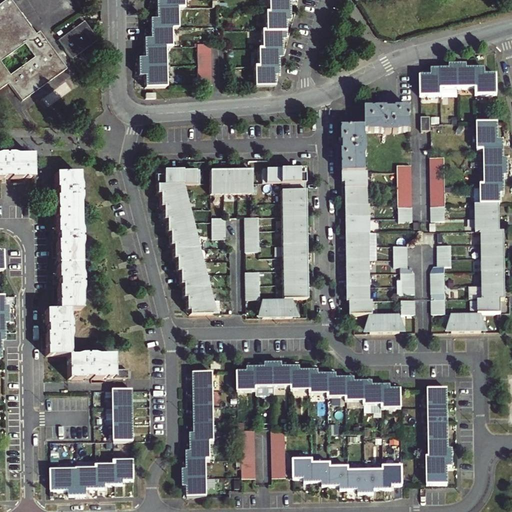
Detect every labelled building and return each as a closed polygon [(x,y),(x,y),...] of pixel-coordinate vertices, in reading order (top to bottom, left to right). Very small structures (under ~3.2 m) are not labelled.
[(35,35),(9,0),(5,0),(0,4),(0,89),(7,84),(20,102),(65,70),(38,33),(35,35)] [(155,2),(156,12),(174,11),(181,11),(181,0),(162,0),(162,2),(155,2)] [(266,0),(267,14),(286,13),(286,3),(293,3),(292,0),(266,0)] [(150,22),(150,31),(169,30),(175,30),(174,11),(156,12),(156,21),(150,22)] [(267,14),(264,14),(265,32),(283,32),(282,22),(286,22),(286,13),(267,14)] [(83,22),(57,41),(70,59),(97,41),(83,22)] [(150,40),(144,41),(143,43),(144,50),(163,50),(169,49),(169,30),(150,31),(150,40)] [(283,39),(283,32),(265,32),(260,32),(261,50),(279,49),(279,40),(283,39)] [(210,41),(195,42),(196,83),(210,83),(210,41)] [(279,49),(261,50),(257,50),(257,68),(275,68),(275,59),(279,58),(279,49)] [(163,50),(144,50),(144,60),(137,60),(137,69),(163,68),(163,50)] [(465,67),(457,68),(457,90),(475,90),(474,71),(465,71),(465,67)] [(164,88),(163,68),(137,69),(138,77),(144,77),(144,89),(164,88)] [(275,68),(257,68),(253,68),(254,87),(271,87),(271,76),(275,76),(275,68)] [(440,72),(440,90),(457,90),(457,68),(449,68),(449,72),(440,72)] [(483,71),(474,71),(475,90),(475,97),(495,96),(495,77),(483,77),(483,71)] [(420,79),(420,98),(440,98),(440,90),(440,72),(431,72),(431,78),(420,79)] [(343,132),(341,135),(341,146),(343,147),(343,154),(341,155),(342,164),(344,168),(341,169),(341,170),(344,175),(344,176),(348,175),(366,175),(365,161),(367,153),(367,149),(365,149),(365,147),(367,146),(367,140),(365,138),(365,134),(381,134),(384,136),(390,135),(390,133),(393,134),(393,135),(398,135),(401,133),(410,133),(410,112),(407,110),(394,110),(395,112),(386,112),(386,110),(377,110),(372,113),(372,111),(368,111),(364,113),(364,129),(341,130),(341,131),(343,132)] [(420,133),(429,133),(429,118),(425,118),(420,118),(420,133)] [(496,125),(476,126),(477,153),(483,153),(501,152),(501,144),(496,144),(496,125)] [(501,152),(483,153),(484,170),(506,169),(506,162),(502,162),(501,152)] [(0,180),(1,180),(1,179),(9,179),(9,180),(21,180),(24,178),(24,180),(32,180),(32,156),(16,157),(13,155),(6,155),(6,157),(4,157),(4,155),(0,155),(0,180)] [(442,161),(428,161),(429,210),(443,210),(442,161)] [(297,171),(297,176),(304,175),(304,178),(305,178),(305,168),(296,169),(296,171),(297,171)] [(411,169),(396,169),(396,211),(411,210),(411,169)] [(506,169),(484,170),(484,187),(503,187),(502,177),(506,177),(506,169)] [(156,177),(162,177),(162,173),(163,173),(163,170),(155,170),(155,180),(156,180),(156,177)] [(297,176),(297,171),(296,171),(261,172),(261,186),(288,185),(288,192),(281,192),(282,301),(260,301),(260,308),(259,308),(259,309),(258,309),(258,310),(258,311),(258,312),(258,313),(259,313),(259,314),(260,314),(261,314),(261,320),(290,319),(290,313),(291,313),(292,313),(292,312),(293,312),(293,311),(293,310),(293,309),(292,308),(291,308),(290,308),(290,301),(306,300),(304,178),(304,175),(297,176)] [(162,177),(156,177),(156,196),(159,196),(159,209),(162,208),(162,221),(165,221),(166,234),(169,234),(169,247),(172,247),(172,260),(175,260),(175,273),(178,273),(178,285),(181,285),(182,299),(185,299),(185,311),(188,311),(188,316),(210,316),(210,303),(207,303),(207,289),(204,289),(204,277),(201,277),(200,264),(197,264),(197,251),(194,251),(194,238),(191,238),(191,225),(188,225),(188,212),(185,212),(185,200),(181,200),(181,187),(199,186),(199,172),(178,173),(162,173),(162,177)] [(251,172),(209,172),(210,197),(251,196),(251,172)] [(82,283),(82,277),(80,272),(80,249),(81,246),(81,241),(79,240),(79,238),(81,237),(81,233),(79,229),(79,203),(80,201),(80,196),(79,196),(79,193),(80,192),(80,188),(79,185),(78,174),(55,175),(55,190),(57,190),(57,198),(55,198),(55,204),(56,204),(56,206),(55,206),(55,209),(57,213),(56,213),(56,217),(58,219),(56,219),(56,221),(57,221),(56,224),(56,235),(58,235),(58,243),(56,243),(56,255),(58,257),(56,258),(56,265),(58,266),(57,269),(57,280),(59,280),(59,288),(57,288),(57,296),(59,299),(57,300),(57,303),(59,306),(57,307),(57,311),(44,311),(45,327),(47,327),(47,335),(45,335),(45,346),(47,350),(45,350),(45,358),(69,358),(68,340),(70,337),(70,332),(68,332),(68,329),(70,329),(70,324),(68,320),(68,311),(81,310),(80,294),(82,291),(82,285),(80,285),(80,283),(82,283)] [(367,189),(367,175),(366,175),(348,175),(344,176),(341,176),(341,185),(344,185),(344,190),(367,189)] [(481,205),(498,205),(498,194),(503,194),(503,187),(484,187),(480,187),(481,205)] [(344,190),(341,190),(341,197),(344,197),(345,208),(367,208),(367,189),(344,190)] [(481,205),(473,205),(474,219),(499,219),(498,205),(481,205)] [(367,208),(345,208),(345,222),(368,221),(368,208),(367,208)] [(499,219),(474,219),(474,234),(479,233),(499,233),(499,219)] [(224,220),(210,220),(210,242),(224,241),(224,220)] [(257,220),(243,220),(244,254),(258,254),(257,220)] [(368,221),(345,222),(345,235),(368,235),(369,235),(368,221)] [(499,233),(479,233),(479,247),(503,247),(503,233),(499,233)] [(368,235),(345,235),(345,249),(368,248),(368,235)] [(503,247),(479,247),(480,261),(504,260),(503,247)] [(368,248),(345,249),(346,262),(368,262),(368,248)] [(504,260),(480,261),(480,274),(504,274),(504,260)] [(406,261),(392,262),(392,269),(400,268),(400,275),(407,275),(406,269),(406,268),(406,261)] [(368,262),(346,262),(346,276),(368,275),(368,262)] [(258,273),(244,274),(244,301),(258,301),(258,273)] [(504,274),(480,274),(480,288),(504,288),(504,274)] [(368,275),(346,276),(346,290),(369,289),(369,285),(368,275)] [(480,288),(468,288),(468,302),(476,301),(480,301),(500,301),(504,301),(504,288),(480,288)] [(369,289),(346,290),(346,303),(349,303),(369,303),(369,289)] [(480,301),(476,301),(476,315),(480,315),(481,315),(500,315),(500,301),(480,301)] [(369,303),(349,303),(349,317),(369,317),(372,317),(372,303),(369,303)] [(414,303),(400,303),(400,316),(414,316),(414,303)] [(476,315),(465,316),(466,334),(480,333),(480,328),(481,328),(481,327),(482,327),(483,326),(483,325),(483,324),(483,323),(482,323),(482,322),(481,322),(480,322),(480,315),(476,315)] [(372,317),(369,317),(369,324),(368,324),(367,324),(367,325),(366,326),(366,327),(367,328),(367,329),(368,329),(369,330),(369,335),(384,335),(384,316),(372,317)] [(384,316),(384,335),(399,335),(399,329),(400,329),(401,329),(401,328),(402,327),(402,326),(402,325),(401,324),(400,324),(400,323),(399,323),(399,316),(384,316)] [(466,334),(465,316),(450,316),(450,323),(449,323),(448,324),(448,325),(448,326),(448,327),(448,328),(449,328),(450,328),(451,334),(466,334)] [(69,358),(69,380),(75,382),(84,381),(84,380),(93,380),(93,381),(101,381),(105,379),(105,381),(112,381),(112,371),(112,357),(96,357),(92,356),(85,356),(85,358),(82,358),(82,356),(78,356),(74,358),(69,358)] [(266,371),(256,371),(256,388),(263,388),(273,388),(273,367),(266,367),(266,371)] [(291,388),(291,371),(281,371),(281,367),(273,367),(273,388),(291,388)] [(299,370),(291,371),(291,388),(291,393),(310,392),(309,374),(299,374),(299,370)] [(112,371),(112,381),(127,381),(127,371),(112,371)] [(248,375),(237,375),(238,393),(250,393),(257,393),(256,388),(256,371),(248,371),(248,375)] [(317,374),(309,374),(310,392),(310,396),(327,396),(327,378),(318,378),(317,374)] [(194,377),(194,394),(212,393),(212,376),(194,377)] [(335,378),(327,378),(327,396),(327,400),(345,400),(345,381),(335,381),(335,378)] [(363,403),(362,385),(353,385),(353,381),(345,381),(345,400),(345,403),(363,403)] [(372,385),(362,385),(363,403),(363,407),(381,407),(381,389),(372,389),(372,385)] [(273,388),(263,388),(262,397),(273,397),(273,388)] [(390,389),(381,389),(381,407),(381,412),(400,411),(400,393),(390,393),(390,389)] [(446,392),(427,392),(428,409),(446,409),(446,392)] [(131,410),(131,393),(113,393),(113,410),(131,410)] [(212,393),(194,394),(195,410),(212,410),(212,393)] [(250,393),(238,393),(238,403),(250,403),(250,393)] [(446,426),(446,409),(428,409),(428,426),(446,426)] [(131,410),(113,410),(114,427),(132,427),(131,410)] [(212,410),(195,410),(195,426),(213,426),(212,410)] [(195,426),(195,437),(190,437),(190,445),(209,445),(213,444),(213,426),(195,426)] [(446,441),(446,426),(428,426),(429,442),(446,441)] [(132,427),(114,427),(114,444),(132,444),(132,427)] [(254,432),(240,433),(242,481),(255,481),(254,432)] [(285,432),(271,432),(272,481),(286,481),(285,432)] [(447,452),(446,441),(429,442),(429,459),(451,459),(451,452),(447,452)] [(209,445),(190,445),(191,455),(187,455),(187,464),(206,463),(210,463),(209,445)] [(451,467),(451,459),(429,459),(426,460),(427,486),(446,485),(446,467),(451,467)] [(312,462),(293,462),(293,481),(305,480),(305,484),(312,484),(312,467),(312,462)] [(133,463),(114,464),(114,468),(114,486),(122,486),(122,482),(133,482),(133,463)] [(183,473),(183,481),(206,480),(206,463),(187,464),(187,473),(183,473)] [(312,467),(312,484),(322,484),(322,488),(329,488),(329,470),(329,466),(312,467)] [(114,486),(114,468),(95,469),(95,472),(96,491),(105,490),(105,487),(114,486)] [(382,473),(382,491),(391,491),(391,486),(401,486),(401,469),(382,469),(382,473)] [(340,491),(348,491),(348,473),(348,470),(329,470),(329,488),(340,488),(340,491)] [(85,491),(96,491),(95,472),(76,472),(76,473),(76,497),(86,496),(85,491)] [(76,473),(51,474),(51,492),(69,492),(70,497),(76,497),(76,473)] [(365,473),(348,473),(348,491),(358,491),(358,495),(366,495),(365,473)] [(373,491),(382,491),(382,473),(365,473),(366,495),(373,495),(373,491)] [(188,488),(188,498),(206,498),(206,480),(183,481),(183,488),(188,488)]
